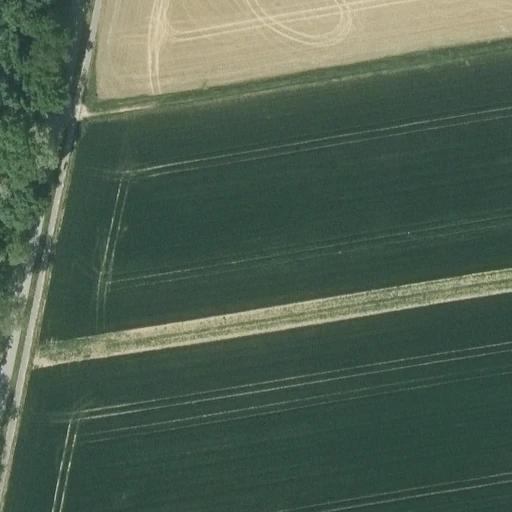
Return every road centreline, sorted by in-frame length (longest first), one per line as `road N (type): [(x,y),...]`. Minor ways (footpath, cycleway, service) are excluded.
road 1 (track): [(54,110),(82,113),(511,44)]
road 2 (unclassified): [(0,380),(74,0)]
